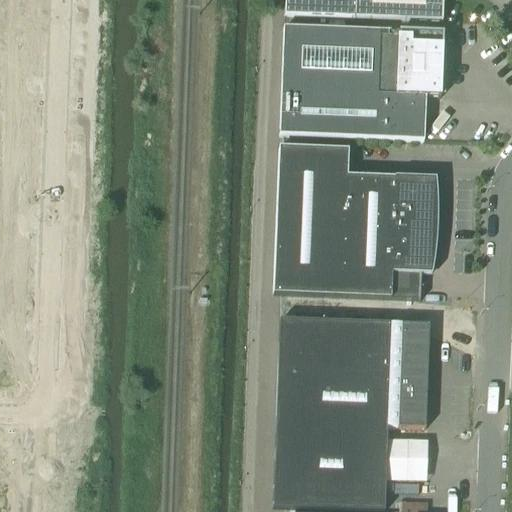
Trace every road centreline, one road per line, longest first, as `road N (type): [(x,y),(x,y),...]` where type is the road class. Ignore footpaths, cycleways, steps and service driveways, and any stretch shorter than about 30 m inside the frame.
road 1 (residential): [(0,402),(29,406),(41,377),(48,0)]
road 2 (unclassified): [(490,511),(501,209),(511,176)]
